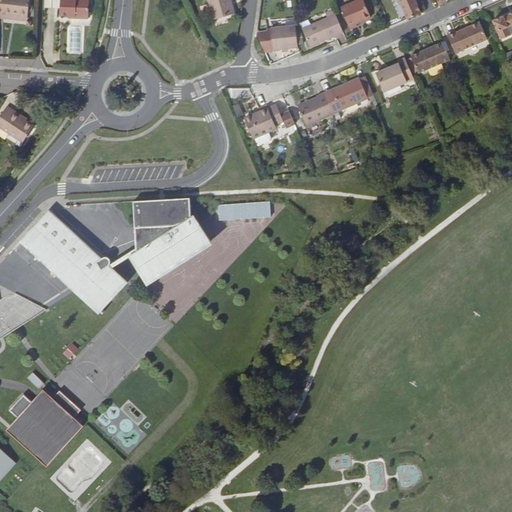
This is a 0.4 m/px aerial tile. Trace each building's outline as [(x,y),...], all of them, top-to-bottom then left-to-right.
[(0,0),(0,17),(3,18),(3,15),(27,17),(28,0),(0,0)] [(73,16),(73,18),(88,19),(88,0),(45,0),(45,8),(61,9),(60,16),(67,17),(67,15),(70,15),(70,16),(73,16)] [(229,0),(207,0),(213,20),(234,14),(229,0)] [(371,17),(362,0),(357,0),(341,8),(350,30),(358,26),(356,24),(371,17)] [(398,0),(407,19),(421,13),(415,0),(398,0)] [(511,12),(493,21),(501,39),(511,35),(508,27),(511,25),(511,12)] [(311,48),(343,33),(335,15),(303,30),(311,48)] [(466,32),(465,29),(448,36),(455,53),(488,40),(480,22),(469,27),(470,30),(466,32)] [(273,50),(298,48),(295,25),(270,28),(273,50)] [(418,73),(450,60),(443,43),(425,50),(426,52),(422,54),(421,52),(411,56),(418,73)] [(385,92),(414,79),(406,59),(398,62),(399,63),(377,73),(385,92)] [(360,78),(324,93),(334,114),(369,98),(360,78)] [(307,126),(334,114),(324,93),(318,95),(319,97),(299,106),(307,126)] [(277,105),(258,113),(260,116),(246,123),(253,138),(277,128),(275,125),(284,121),(277,105)] [(11,112),(13,110),(6,106),(0,114),(0,127),(21,142),(32,126),(24,121),(11,112)] [(26,119),(13,110),(11,112),(24,121),(26,119)] [(260,116),(258,113),(245,119),(246,123),(260,116)] [(146,284),(199,250),(212,242),(193,212),(189,215),(187,199),(133,202),(134,228),(143,227),(143,247),(128,256),(146,284)] [(219,219),(270,217),(270,201),(218,203),(219,219)] [(89,249),(51,208),(23,238),(73,287),(111,262),(107,255),(101,260),(89,249)] [(111,267),(128,256),(143,247),(143,227),(134,228),(135,247),(111,262),(73,287),(42,307),(0,333),(0,338),(76,290),(111,267)] [(107,255),(89,249),(101,260),(107,255)] [(128,282),(111,267),(76,290),(100,312),(128,282)] [(0,284),(0,333),(42,307),(0,284)] [(71,342),(64,354),(72,360),(80,348),(71,342)] [(39,388),(44,382),(32,372),(27,377),(39,388)] [(19,416),(7,429),(46,466),(81,429),(42,391),(33,401),(21,389),(6,405),(19,416)] [(0,482),(16,465),(18,462),(2,448),(0,450),(0,482)]
